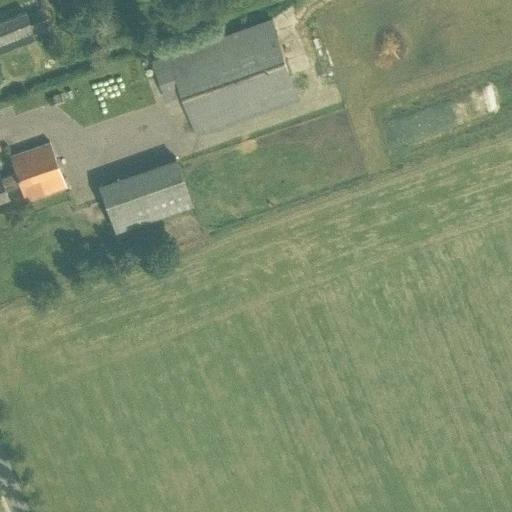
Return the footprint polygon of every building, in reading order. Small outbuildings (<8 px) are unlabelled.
[(56,29),(47,7),(44,9),(43,7),(27,14),(25,10),(0,19),(0,52),(36,39),(35,37),(42,34),(43,35),(53,31),(53,30),(56,29)] [(301,99),(272,16),(151,58),(166,101),(182,96),(196,135),(301,99)] [(60,93),(52,96),(55,104),(63,102),(60,93)] [(64,186),(49,142),(10,156),(15,172),(0,177),(0,176),(0,199),(7,197),(4,189),(19,184),(20,188),(24,199),(40,194),(64,186)] [(115,231),(191,205),(175,159),(99,185),(115,231)]
